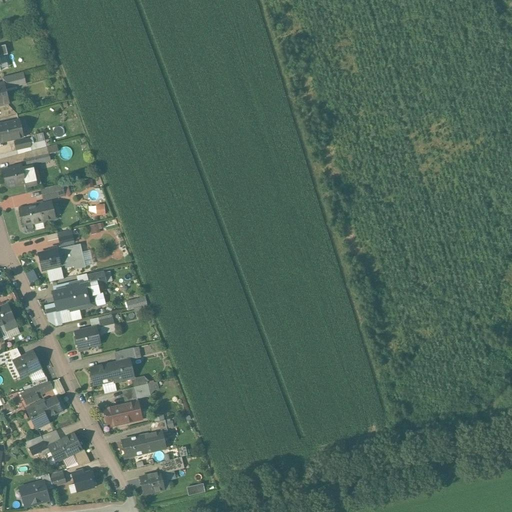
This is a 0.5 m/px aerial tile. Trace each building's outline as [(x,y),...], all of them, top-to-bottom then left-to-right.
[(23,73),(6,77),(8,84),(24,80),(23,73)] [(4,85),(0,86),(0,104),(8,102),(4,85)] [(18,120),(0,125),(0,142),(14,139),(12,131),(20,129),(18,120)] [(28,138),(13,142),(17,155),(46,148),(44,140),(29,144),(28,138)] [(49,152),(25,158),(27,166),(50,160),(49,152)] [(9,169),(2,171),(6,187),(25,182),(22,170),(20,165),(9,168),(9,169)] [(32,167),(22,170),(25,182),(26,187),(36,185),(32,167)] [(60,186),(41,190),(44,202),(63,198),(60,186)] [(51,202),(38,205),(43,222),(55,218),(51,202)] [(105,202),(90,202),(90,215),(105,216),(105,202)] [(38,205),(19,211),(24,227),(25,227),(26,231),(28,233),(34,231),(35,228),(34,224),(43,222),(38,205)] [(104,222),(89,226),(92,234),(100,232),(99,228),(105,227),(104,222)] [(71,231),(58,234),(61,247),(74,244),(71,231)] [(48,251),(38,254),(42,270),(65,264),(66,268),(74,266),(74,269),(85,267),(79,246),(57,251),(56,247),(48,249),(48,251)] [(103,272),(87,276),(89,284),(90,288),(97,286),(106,284),(103,272)] [(53,293),(57,308),(57,311),(58,311),(68,309),(69,312),(95,306),(93,296),(99,295),(97,286),(90,288),(89,284),(79,287),(78,284),(66,287),(67,289),(53,293)] [(127,309),(144,305),(142,297),(125,301),(127,309)] [(0,308),(0,341),(1,339),(0,338),(2,337),(3,340),(19,333),(7,305),(0,308)] [(57,311),(57,308),(46,311),(48,322),(55,326),(61,325),(58,311),(57,311)] [(111,317),(97,320),(99,328),(112,324),(111,317)] [(95,326),(73,331),(77,348),(99,344),(95,326)] [(134,348),(115,353),(117,363),(130,360),(130,361),(136,360),(134,348)] [(8,365),(13,363),(22,358),(21,358),(17,349),(2,354),(6,362),(8,365)] [(34,352),(21,358),(22,358),(13,363),(20,377),(21,379),(42,368),(34,352)] [(117,363),(110,365),(114,381),(114,383),(124,381),(123,379),(133,377),(130,361),(130,360),(117,363)] [(13,363),(8,365),(7,366),(14,380),(20,377),(13,363)] [(110,365),(90,369),(94,385),(114,381),(110,365)] [(46,378),(35,381),(37,386),(48,383),(46,378)] [(34,387),(31,389),(21,394),(27,405),(39,399),(37,397),(52,388),(49,382),(48,383),(37,386),(34,387)] [(158,382),(135,387),(138,399),(161,394),(158,382)] [(125,402),(138,399),(135,387),(122,390),(125,402)] [(113,398),(106,400),(105,395),(97,397),(98,406),(114,403),(113,398)] [(55,396),(44,401),(43,400),(39,402),(46,418),(47,417),(62,410),(55,396)] [(138,401),(126,404),(129,418),(130,422),(142,419),(138,401)] [(39,402),(26,408),(32,419),(33,419),(38,428),(49,422),(47,417),(46,418),(39,402)] [(126,404),(108,408),(111,422),(129,418),(126,404)] [(165,420),(149,424),(151,434),(161,432),(167,430),(165,420)] [(151,434),(142,436),(146,453),(165,449),(161,432),(151,434)] [(74,434),(50,447),(58,462),(72,454),(82,449),(74,434)] [(142,436),(121,441),(125,458),(146,453),(142,436)] [(43,441),(29,448),(33,456),(47,448),(43,441)] [(82,449),(72,454),(78,466),(90,462),(83,449),(82,449)] [(182,458),(160,462),(163,474),(184,469),(182,458)] [(89,472),(80,474),(79,471),(71,473),(77,492),(94,487),(89,472)] [(62,472),(49,475),(49,477),(52,487),(65,484),(62,472)] [(160,474),(140,479),(145,496),(165,490),(160,474)] [(49,477),(43,479),(43,482),(46,489),(52,487),(49,477)] [(43,482),(20,489),(25,507),(49,500),(46,489),(45,489),(43,482)] [(203,485),(187,487),(187,493),(204,492),(203,485)]
